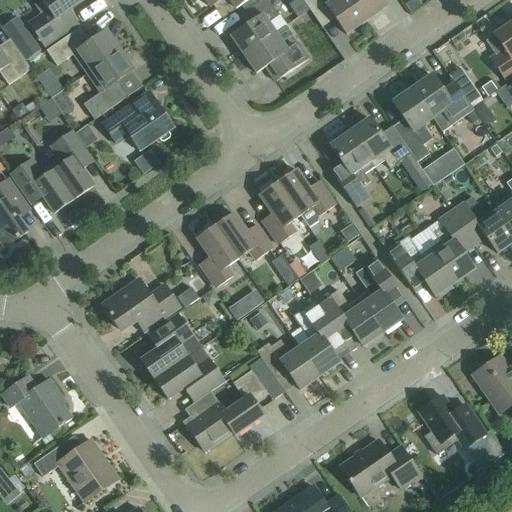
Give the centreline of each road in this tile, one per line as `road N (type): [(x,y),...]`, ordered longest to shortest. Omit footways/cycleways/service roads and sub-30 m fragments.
road 1 (residential): [(42,297),(190,507),(226,501),(262,479),(511,302)]
road 2 (residential): [(42,297),(255,142)]
road 3 (residential): [(255,142),(453,0)]
road 4 (residential): [(154,0),(255,142)]
